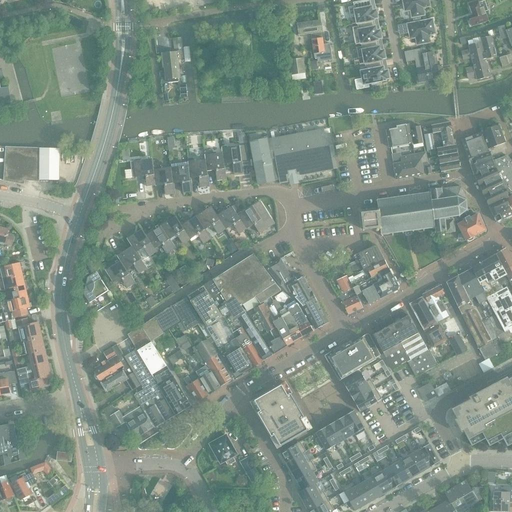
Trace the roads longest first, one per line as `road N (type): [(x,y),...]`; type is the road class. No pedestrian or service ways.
road 1 (tertiary): [(77,218),(123,60),(122,0)]
road 2 (residential): [(343,331),(501,237)]
road 3 (residential): [(290,210),(468,173)]
road 4 (residential): [(290,210),(272,191),(119,218)]
road 5 (residential): [(132,27),(295,0)]
road 6 (tertiary): [(73,380),(60,293),(77,218)]
road 7 (residential): [(461,464),(436,414),(511,365)]
road 8 (residential): [(284,511),(284,476),(238,394)]
road 9 (residential): [(238,394),(343,331)]
